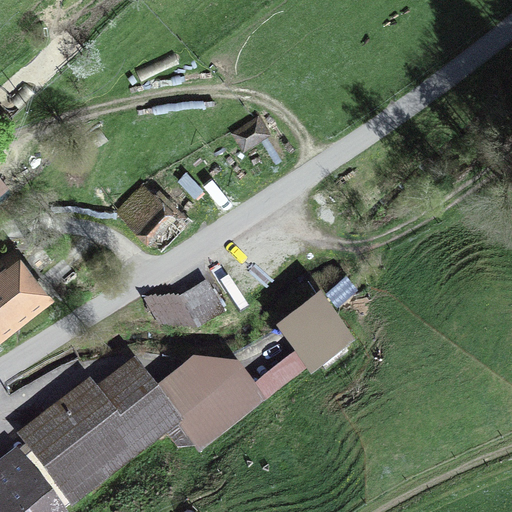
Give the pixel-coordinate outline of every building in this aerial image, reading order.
[(267,132),(258,119),(237,133),(245,146),(267,132)] [(187,171),(180,179),(196,195),(204,187),(187,171)] [(161,200),(145,186),(118,211),(159,252),(160,252),(185,227),(175,218),(179,213),(163,198),(161,200)] [(0,271),(0,327),(41,294),(15,260),(0,271)] [(196,293),(212,319),(225,312),(209,285),(196,293)] [(196,293),(183,300),(199,327),(212,319),(196,293)] [(289,327),(289,326),(284,330),(310,363),(310,364),(319,358),(327,369),(349,352),(341,341),(349,335),(323,301),(289,327)] [(104,403),(98,395),(28,449),(34,457),(22,466),(20,465),(0,479),(0,511),(62,511),(166,430),(180,447),(196,445),(200,450),(232,425),(209,397),(178,421),(142,376),(104,403)]
